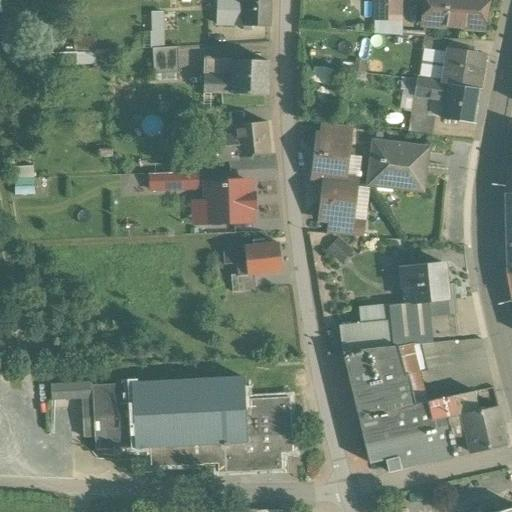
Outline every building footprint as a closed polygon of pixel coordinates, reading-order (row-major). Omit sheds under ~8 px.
[(236,0),(217,0),(217,12),(236,12),(236,0)] [(245,0),(236,0),(236,12),(235,25),(243,26),(244,26),(245,0)] [(270,0),(245,0),(244,26),(243,26),(243,31),(251,31),(251,26),(269,27),(270,0)] [(399,0),(374,0),(373,20),(398,21),(399,0)] [(430,0),(426,26),(482,31),(486,0),(430,0)] [(236,12),(217,12),(217,25),(235,25),(236,12)] [(165,48),(162,14),(151,14),(153,49),(165,48)] [(433,38),(423,38),(421,50),(446,54),(446,51),(448,40),(433,38)] [(165,48),(153,49),(153,75),(179,74),(177,47),(165,48)] [(482,57),(446,51),(446,54),(441,84),(449,86),(477,90),(482,57)] [(260,55),(241,55),(240,62),(232,61),(231,96),(266,96),(267,62),(259,62),(260,55)] [(232,61),(203,61),(203,95),(231,96),(232,61)] [(441,84),(416,80),(414,96),(430,98),(446,101),(449,86),(441,84)] [(477,90),(449,86),(446,101),(443,118),(442,119),(472,125),(478,90),(477,90)] [(414,96),(411,114),(427,116),(430,98),(414,96)] [(446,101),(430,98),(427,116),(435,117),(443,118),(446,101)] [(221,110),(189,111),(189,126),(222,125),(221,110)] [(427,116),(411,114),(408,134),(432,136),(435,117),(427,116)] [(266,122),(236,126),(237,138),(239,158),(269,155),(266,122)] [(349,127),(322,124),(320,136),(348,139),(349,127)] [(237,138),(225,139),(224,134),(208,136),(211,162),(239,158),(237,138)] [(320,136),(316,136),(311,177),(324,179),(343,181),(348,139),(320,136)] [(427,149),(372,142),(367,186),(422,192),(427,149)] [(14,180),(33,180),(33,169),(10,169),(11,181),(14,180)] [(198,174),(149,176),(150,190),(198,189),(198,174)] [(343,181),(324,179),(319,220),(330,222),(351,224),(351,222),(356,182),(343,181)] [(34,196),(33,180),(14,180),(15,196),(34,196)] [(208,222),(251,221),(251,209),(254,209),(253,195),(250,195),(250,183),(206,185),(208,222)] [(351,224),(330,222),(329,235),(361,237),(363,223),(351,222),(351,224)] [(352,251),(339,239),(327,252),(340,264),(350,253),(352,251)] [(278,244),(261,246),(261,241),(253,241),(253,246),(244,247),(244,248),(246,263),(247,276),(254,275),(281,272),(278,244)] [(244,248),(222,250),(224,265),(237,264),(246,263),(244,248)] [(246,263),(237,264),(238,275),(238,277),(247,276),(246,263)] [(443,265),(400,270),(402,290),(409,289),(410,305),(426,303),(428,317),(454,314),(452,287),(446,288),(443,265)] [(238,277),(238,275),(231,276),(232,293),(255,291),(254,275),(247,276),(238,277)] [(360,325),(339,327),(342,354),(398,348),(414,346),(431,345),(428,317),(426,303),(410,305),(389,307),(390,321),(360,325)] [(389,305),(358,309),(360,325),(390,321),(389,307),(389,305)] [(414,346),(398,348),(405,375),(408,375),(421,372),(414,346)] [(408,375),(405,375),(398,348),(342,354),(367,464),(385,460),(388,473),(457,457),(452,432),(448,433),(448,430),(465,426),(462,415),(478,411),(474,393),(415,405),(413,397),(411,392),(412,392),(408,375)] [(242,379),(131,384),(135,448),(150,448),(151,467),(218,464),(219,473),(281,469),(280,441),(290,440),(288,399),(244,401),(242,379)] [(92,383),(50,385),(51,401),(81,400),(81,399),(92,399),(91,386),(92,386),(92,383)] [(92,386),(91,386),(92,399),(81,400),(83,438),(94,438),(95,450),(135,448),(131,384),(92,386)] [(478,411),(462,415),(465,426),(471,454),(507,446),(498,407),(478,411)]
